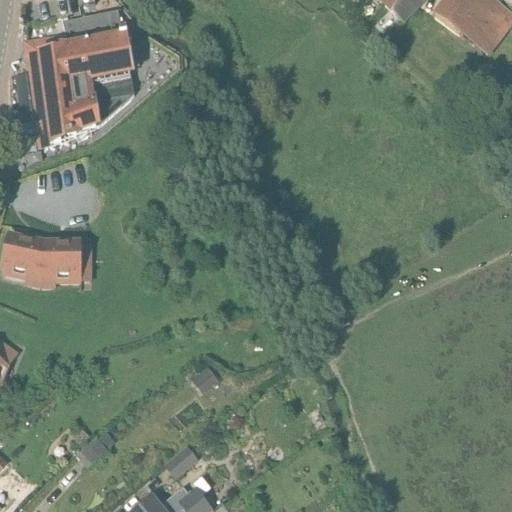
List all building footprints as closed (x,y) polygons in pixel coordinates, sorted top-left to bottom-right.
[(376,0),(403,25),(423,4),(419,0),(376,0)] [(486,57),(511,20),(511,16),(489,0),(449,0),(435,20),(486,57)] [(129,26),(120,28),(118,15),(63,26),(66,40),(25,47),(40,150),(51,148),(99,130),(134,99),(123,43),(132,41),(129,26)] [(7,234),(0,255),(0,261),(2,263),(0,268),(21,275),(23,269),(37,273),(51,273),(51,279),(77,279),(77,250),(72,250),(72,244),(41,244),(7,234)] [(195,380),(207,395),(218,385),(207,371),(195,380)] [(83,434),(74,442),(81,450),(90,441),(83,434)] [(86,472),(114,447),(102,434),(75,459),(86,472)] [(164,469),(175,483),(198,464),(187,450),(164,469)] [(214,511),(218,509),(203,490),(193,498),(191,496),(178,506),(177,504),(167,511),(160,511),(152,502),(139,511),(214,511)]
